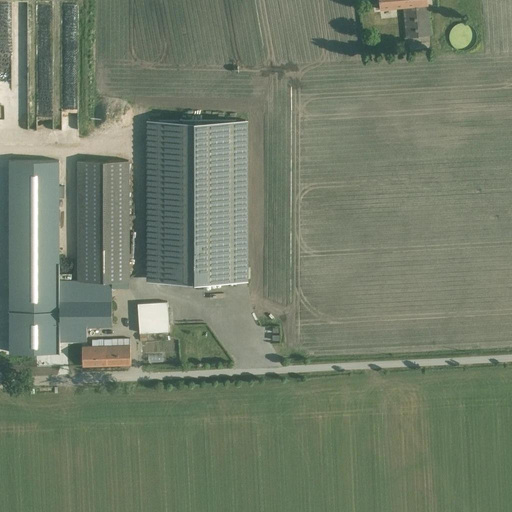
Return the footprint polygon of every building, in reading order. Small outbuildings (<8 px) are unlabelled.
[(438,10),(414,12),(416,40),(440,38),(438,10)] [(477,34),(477,33),(477,32),(477,31),(477,30),(476,30),(476,29),(476,28),(476,27),(475,27),(475,26),(475,25),(474,25),(474,24),(473,23),(473,22),(472,22),(472,21),(471,21),(470,21),(470,20),(469,20),(469,19),(468,19),(467,19),(466,19),(466,18),(465,18),(464,18),(463,18),(462,18),(461,18),(460,18),(459,18),(458,18),(457,18),(456,19),(455,19),(454,19),(454,20),(453,20),(452,20),(452,21),(451,21),(451,22),(450,22),(450,23),(449,23),(449,24),(448,25),(448,26),(447,26),(447,27),(447,28),(446,29),(446,30),(446,31),(446,32),(446,33),(446,34),(446,35),(446,36),(446,37),(446,38),(447,38),(447,39),(447,40),(448,41),(448,42),(449,42),(449,43),(450,43),(450,44),(451,44),(451,45),(452,45),(452,46),(453,46),(453,47),(454,47),(455,47),(455,48),(456,48),(457,48),(458,48),(458,49),(459,49),(460,49),(461,49),(462,49),(463,49),(464,49),(465,48),(466,48),(467,48),(468,47),(469,47),(470,46),(471,46),(471,45),(472,45),(472,44),(473,44),(473,43),(474,43),(474,42),(475,41),(475,40),(476,40),(476,39),(476,38),(476,37),(477,36),(477,35),(477,34)] [(245,122),(143,122),(143,281),(245,281),(245,122)] [(38,273),(38,348),(63,348),(63,339),(86,339),(86,323),(113,323),(113,283),(128,283),(128,157),(78,157),(78,273),(38,273)] [(40,198),(50,198),(50,188),(39,188),(40,198)] [(19,231),(35,231),(35,241),(66,241),(66,245),(74,245),(74,227),(39,228),(39,223),(19,223),(19,231)] [(167,301),(137,302),(138,332),(168,331),(167,301)] [(108,364),(109,344),(82,344),(82,364),(108,364)] [(108,364),(131,365),(131,344),(109,344),(108,364)] [(171,344),(157,346),(158,352),(172,350),(171,344)] [(27,356),(0,356),(0,371),(27,372),(27,356)]
